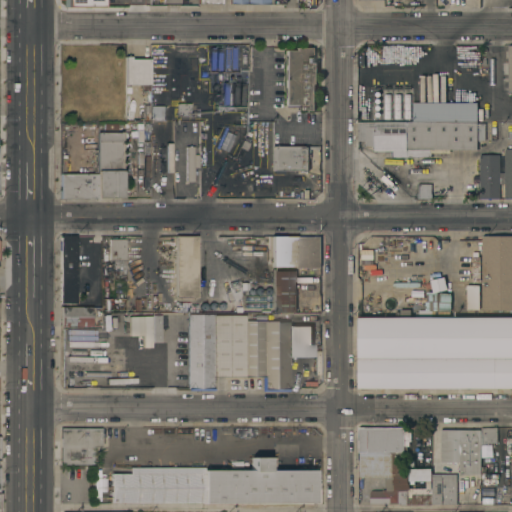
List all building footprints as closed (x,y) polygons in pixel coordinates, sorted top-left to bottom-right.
[(98,45),(98,59),(109,59),(109,80),(112,80),(112,97),(98,97),(98,120),(59,119),(59,106),(75,106),(75,104),(82,104),(83,60),(59,59),(60,45),(98,45)] [(283,51),(293,51),(293,48),(315,48),(315,63),(317,63),(317,73),(316,73),(316,83),(314,83),(314,110),(300,110),(300,108),(296,108),(296,105),(283,105),(283,51)] [(148,85),(124,85),(124,57),(129,57),(129,59),(149,59),(148,85)] [(413,102),(477,103),(477,121),(413,122),(413,102)] [(189,104),(189,117),(176,116),(177,104),(189,104)] [(161,110),(161,121),(149,121),(150,109),(161,110)] [(477,150),(450,149),(450,153),(431,153),(431,157),(393,157),(393,151),(374,151),(374,146),(366,146),(366,141),(357,141),(357,122),(413,122),(477,121),(477,124),(477,141),(477,150)] [(485,124),(485,141),(477,141),(477,124),(485,124)] [(96,171),(97,171),(97,133),(121,133),(121,199),(95,198),(96,175),(96,171)] [(185,147),(192,147),(192,155),(198,155),(198,167),(193,167),(193,182),(185,182),(185,147)] [(308,147),(308,171),(283,171),(283,174),(273,174),(273,171),(272,171),(272,147),(308,147)] [(479,155),(499,155),(499,198),(480,198),(479,155)] [(95,198),(59,199),(60,175),(96,175),(95,198)] [(432,184),(431,199),(418,199),(418,184),(432,184)] [(75,292),(81,292),(81,298),(85,298),(85,306),(75,306),(75,304),(60,304),(60,236),(75,236),(75,292)] [(174,237),(196,236),(196,298),(174,298),(174,237)] [(321,236),(321,267),(271,267),(271,237),(321,236)] [(482,236),(511,236),(511,310),(482,310),(482,236)] [(124,240),(124,270),(112,270),(112,260),(108,260),(109,239),(124,240)] [(425,240),(427,241),(428,242),(429,243),(431,243),(432,244),(432,245),(431,246),(429,246),(428,247),(427,248),(425,248),(392,248),(391,248),(390,246),(390,243),(391,242),(391,241),(392,240),(425,240)] [(472,281),(480,282),(480,257),(472,257),(472,281)] [(296,313),(271,313),(272,271),(296,271),(296,313)] [(96,272),(96,286),(83,286),(83,281),(81,281),(81,272),(96,272)] [(479,310),(467,310),(467,285),(479,285),(479,310)] [(423,311),(423,302),(424,302),(424,293),(448,292),(448,311),(423,311)] [(91,307),(91,312),(99,312),(99,326),(91,326),(91,327),(60,327),(60,307),(91,307)] [(244,378),(212,378),(212,389),(187,389),(187,314),(213,315),(213,316),(244,316),(244,322),(244,378)] [(511,317),(511,388),(358,388),(358,317),(511,317)] [(288,322),(288,326),(288,357),(287,390),(262,390),(262,378),(244,378),(244,322),(288,322)] [(312,326),(312,357),(288,357),(288,326),(312,326)] [(88,370),(89,377),(64,379),(64,371),(88,370)] [(409,431),(411,431),(411,441),(409,441),(409,446),(407,446),(407,452),(404,452),(404,474),(407,474),(407,488),(407,504),(399,504),(399,503),(370,503),(370,490),(392,490),(392,477),(359,477),(359,452),(358,452),(358,427),(404,427),(404,431),(409,431)] [(100,428),(100,447),(92,447),(92,465),(59,466),(59,428),(100,428)] [(481,428),(497,428),(497,443),(491,443),(491,444),(480,444),(481,430),(481,428)] [(480,444),(480,474),(460,474),(460,462),(441,462),(441,430),(481,430),(480,444)] [(202,468),(202,471),(250,471),(250,458),(274,458),(274,471),(313,471),(313,504),(110,503),(110,474),(128,474),(128,468),(202,468)] [(431,469),(431,480),(409,480),(409,468),(431,469)] [(432,474),(457,474),(457,504),(432,504),(432,488),(432,474)] [(432,488),(432,504),(407,504),(407,488),(432,488)]
